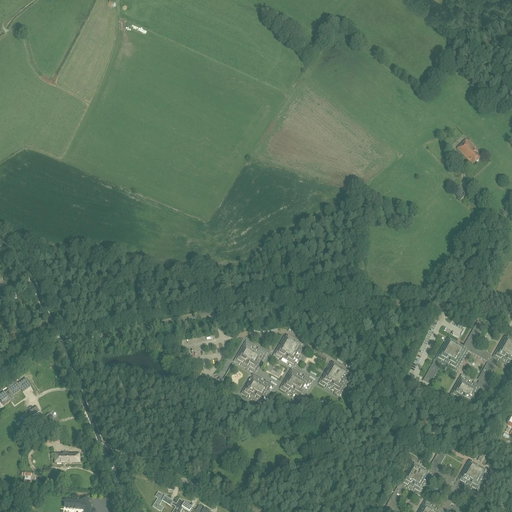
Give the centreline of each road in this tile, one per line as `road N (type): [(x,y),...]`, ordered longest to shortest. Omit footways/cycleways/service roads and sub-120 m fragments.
road 1 (unclassified): [(511,310),(293,296),(59,346)]
road 2 (tertiary): [(253,511),(105,452)]
road 3 (track): [(511,97),(408,0)]
road 4 (unclassified): [(59,346),(27,274),(0,241)]
